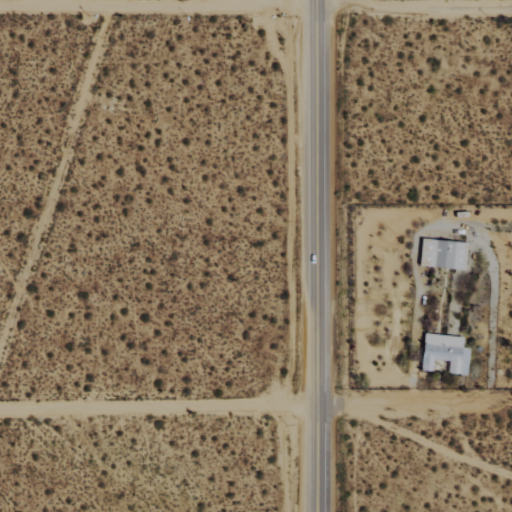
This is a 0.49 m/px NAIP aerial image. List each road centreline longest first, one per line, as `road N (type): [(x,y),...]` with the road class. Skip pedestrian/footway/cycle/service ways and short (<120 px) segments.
road 1 (primary): [(318,511),(313,0)]
road 2 (track): [(0,406),(319,405)]
road 3 (residential): [(313,9),(0,12)]
road 4 (track): [(319,405),(511,407)]
road 5 (track): [(352,10),(511,16)]
